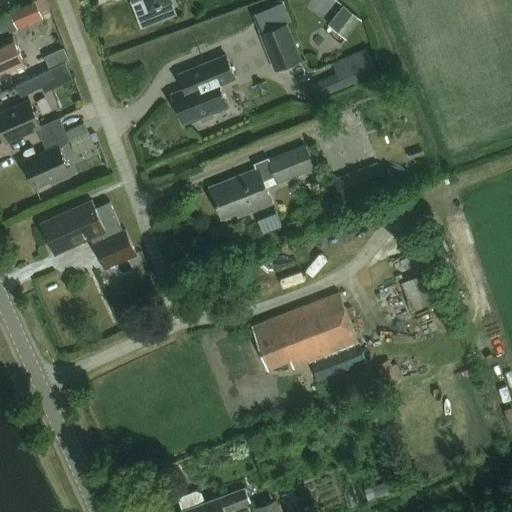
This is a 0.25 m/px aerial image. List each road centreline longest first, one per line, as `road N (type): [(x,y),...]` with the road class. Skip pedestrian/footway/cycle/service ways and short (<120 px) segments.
road 1 (residential): [(39,384),(171,323),(170,298),(61,0)]
road 2 (tertiary): [(96,511),(39,384)]
